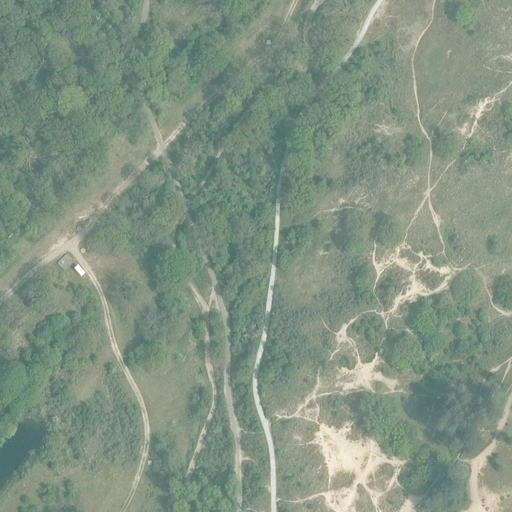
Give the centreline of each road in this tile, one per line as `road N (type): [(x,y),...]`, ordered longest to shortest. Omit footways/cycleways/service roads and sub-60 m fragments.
road 1 (unknown): [(317,0),(298,84),(244,112),(174,231),(207,319),(213,408),(184,511)]
road 2 (track): [(0,298),(276,37),(299,0)]
road 3 (track): [(116,511),(145,434),(138,399),(100,299),(61,239)]
